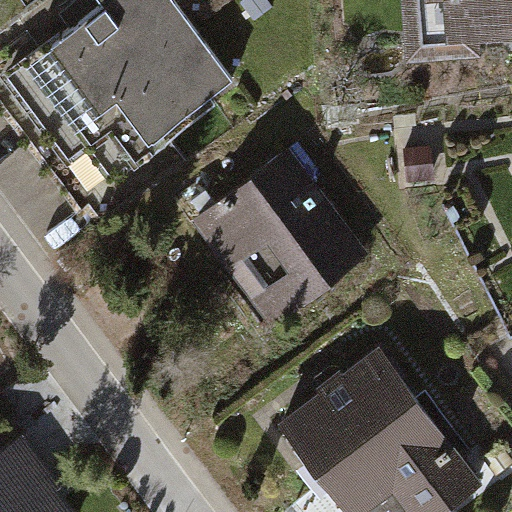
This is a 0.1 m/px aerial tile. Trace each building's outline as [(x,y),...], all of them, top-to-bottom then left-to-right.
[(227,92),(162,0),(104,0),(134,43),(104,64),(78,28),(16,71),(73,152),(112,124),(135,157),(227,92)] [(511,0),(400,0),(405,62),(482,55),(480,34),(511,32),(511,43),(511,42),(511,0)] [(288,145),(190,218),(270,323),(367,250),(288,145)] [(439,511),(482,481),(378,342),(276,418),(345,511),(361,511),(391,490),(407,511),(439,511)] [(0,511),(72,511),(27,449),(0,468),(0,511)]
